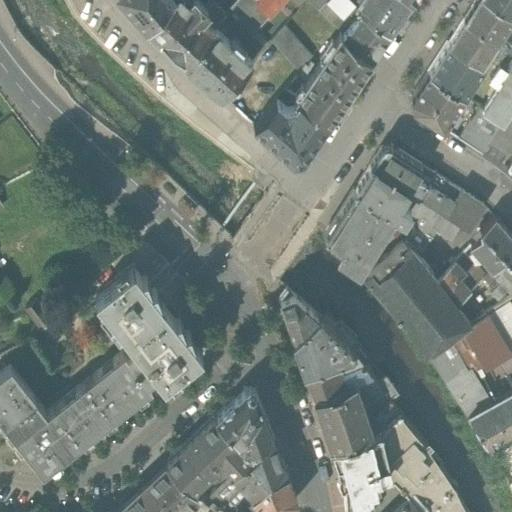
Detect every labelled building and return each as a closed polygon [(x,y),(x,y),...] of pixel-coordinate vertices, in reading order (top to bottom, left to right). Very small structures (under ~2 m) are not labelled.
[(124,0),(148,27),(171,0),(124,0)] [(171,0),(148,27),(183,59),(213,26),(225,13),(210,0),(205,6),(198,0),(190,0),(188,2),(185,0),(171,0)] [(258,0),(257,2),(255,0),(236,0),(231,7),(256,30),(282,0),(258,0)] [(309,0),(318,8),(326,0),(309,0)] [(340,30),(343,33),(353,21),(347,14),(341,21),(336,16),(340,12),(326,0),(318,8),(340,30)] [(353,21),(343,33),(370,56),(388,31),(363,10),(364,9),(355,2),(355,1),(354,0),(326,0),(340,12),(336,16),(341,21),(347,14),(353,21)] [(408,0),(356,0),(355,1),(355,2),(364,9),(363,10),(388,31),(408,0)] [(511,12),(493,0),(473,0),(464,15),(496,37),(505,23),(511,27),(511,12)] [(511,0),(493,0),(511,12),(511,0)] [(448,39),(481,61),(489,48),(496,37),(464,15),(448,39)] [(271,40),(298,71),(305,63),(312,56),(284,25),(271,40)] [(213,26),(183,59),(222,94),(252,61),(213,26)] [(343,33),(340,30),(315,66),(346,92),(370,56),(343,33)] [(510,62),(511,59),(511,47),(496,37),(489,48),(510,62)] [(448,39),(428,71),(463,94),(469,85),(473,88),(476,84),(472,81),(484,63),(481,61),(448,39)] [(511,81),(511,59),(510,62),(502,75),(504,76),(511,81)] [(346,92),(315,66),(311,73),(307,70),(309,69),(305,63),(298,71),(299,71),(303,75),(302,77),(306,80),(296,95),(298,97),(326,121),(346,92)] [(303,75),(299,71),(286,86),(296,95),(306,80),(302,77),(303,75)] [(457,105),(463,94),(428,71),(411,97),(413,106),(443,126),(450,115),(454,118),(455,117),(461,108),(457,105)] [(511,81),(504,76),(484,108),(502,120),(511,104),(511,81)] [(253,122),(278,144),(302,117),(290,107),(277,96),(253,122)] [(302,117),(278,144),(293,157),(303,156),(326,121),(298,97),(290,107),(302,117)] [(502,120),(484,108),(480,105),(471,120),(469,119),(458,136),(482,152),(502,120)] [(450,115),(443,126),(450,131),(457,119),(455,117),(454,118),(450,115)] [(406,186),(447,212),(455,200),(454,199),(419,177),(412,177),(421,163),(389,143),(381,144),(369,162),(406,186)] [(494,160),(507,169),(511,161),(511,159),(506,155),(497,155),(494,160)] [(355,185),(392,209),(406,186),(369,162),(355,185)] [(355,185),(340,208),(378,232),(393,210),(392,209),(355,185)] [(447,212),(406,186),(392,209),(393,210),(414,223),(432,235),(435,230),(440,233),(452,215),(447,212)] [(460,189),(454,199),(455,200),(447,212),(452,215),(462,222),(468,226),(483,203),(460,189)] [(378,232),(340,208),(324,233),(341,247),(357,265),(378,232)] [(397,245),(363,273),(400,316),(402,319),(437,276),(416,251),(418,249),(405,233),(414,223),(393,210),(378,232),(397,245)] [(440,233),(448,238),(449,239),(450,239),(451,239),(452,238),(462,222),(452,215),(440,233)] [(511,247),(511,235),(493,215),(479,227),(480,233),(471,241),(467,245),(471,250),(474,247),(492,266),(511,247)] [(448,244),(452,238),(451,239),(450,239),(449,239),(448,238),(440,233),(435,230),(432,235),(448,244)] [(397,245),(378,232),(357,265),(363,273),(397,245)] [(511,247),(492,266),(499,274),(489,283),(496,291),(506,281),(511,287),(511,247)] [(462,250),(454,259),(464,271),(465,270),(473,262),(462,250)] [(454,259),(437,276),(456,302),(477,282),(465,270),(464,271),(454,259)] [(95,298),(124,333),(161,303),(132,268),(95,298)] [(456,302),(437,276),(402,319),(427,352),(439,344),(449,336),(461,327),(470,320),(456,302)] [(25,309),(40,330),(52,317),(68,306),(61,296),(58,292),(40,306),(35,301),(25,309)] [(293,337),(317,314),(292,292),(279,297),(293,337)] [(511,304),(507,297),(487,309),(511,348),(511,347),(511,304)] [(126,354),(147,380),(156,373),(162,380),(199,350),(180,326),(161,303),(124,333),(135,346),(126,354)] [(487,309),(470,320),(461,327),(481,360),(485,366),(511,350),(511,348),(487,309)] [(350,352),(355,349),(350,344),(333,328),(317,314),(293,337),(304,368),(350,352)] [(333,328),(350,344),(357,337),(340,321),(333,328)] [(461,327),(449,336),(468,367),(481,360),(461,327)] [(480,406),(488,402),(468,367),(449,336),(439,344),(427,352),(432,358),(462,405),(475,396),(480,406)] [(356,350),(363,360),(366,358),(359,348),(356,350)] [(123,349),(68,392),(96,428),(151,384),(147,380),(126,354),(123,349)] [(354,380),(372,372),(363,360),(356,350),(355,349),(350,352),(304,368),(313,394),(354,379),(354,380)] [(0,415),(6,422),(36,398),(10,365),(0,373),(0,415)] [(379,382),(372,372),(354,380),(354,379),(313,394),(331,444),(356,434),(399,409),(391,398),(379,382)] [(379,382),(391,398),(399,393),(387,376),(379,382)] [(215,416),(229,430),(238,422),(245,428),(262,406),(256,389),(244,386),(215,416)] [(475,396),(462,405),(489,446),(511,431),(511,388),(488,402),(480,406),(475,396)] [(45,410),(36,398),(6,422),(45,470),(96,428),(68,392),(45,410)] [(273,435),(262,406),(245,428),(237,438),(253,454),(273,435)] [(399,409),(356,434),(369,486),(375,485),(372,472),(381,470),(382,475),(386,480),(391,476),(429,446),(399,409)] [(237,438),(229,430),(215,416),(166,462),(180,477),(181,476),(193,489),(221,462),(223,464),(213,475),(221,483),(232,473),(233,474),(253,454),(237,438)] [(356,434),(331,444),(338,473),(338,508),(342,511),(352,511),(354,511),(372,492),(369,486),(356,434)] [(284,464),(273,435),(253,454),(233,474),(244,485),(253,494),(284,464)] [(409,495),(424,511),(466,511),(454,483),(429,446),(391,476),(409,495)] [(180,477),(166,462),(113,511),(175,511),(196,492),(193,489),(181,476),(180,477)] [(284,511),(297,496),(284,464),(253,494),(253,495),(240,507),(246,511),(258,511),(264,504),(271,511),(284,511)] [(244,485),(233,474),(232,473),(221,483),(203,499),(215,511),(219,508),(244,485)] [(246,511),(240,507),(253,495),(253,494),(244,485),(219,508),(225,511),(246,511)] [(390,511),(424,511),(409,495),(390,511)]
